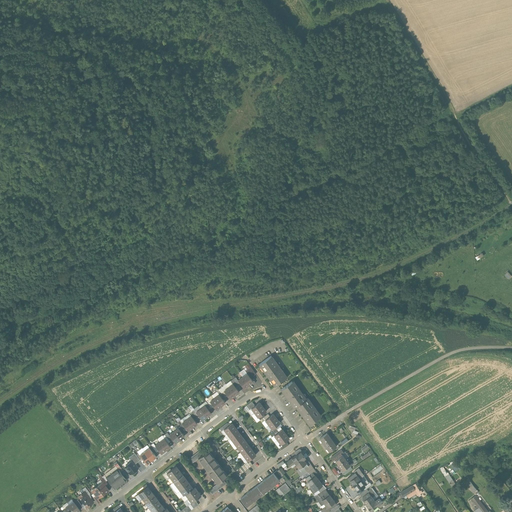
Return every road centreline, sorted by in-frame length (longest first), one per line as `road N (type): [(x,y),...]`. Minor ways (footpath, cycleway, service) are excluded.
road 1 (track): [(511,205),(385,0)]
road 2 (track): [(348,410),(455,352),(511,348)]
